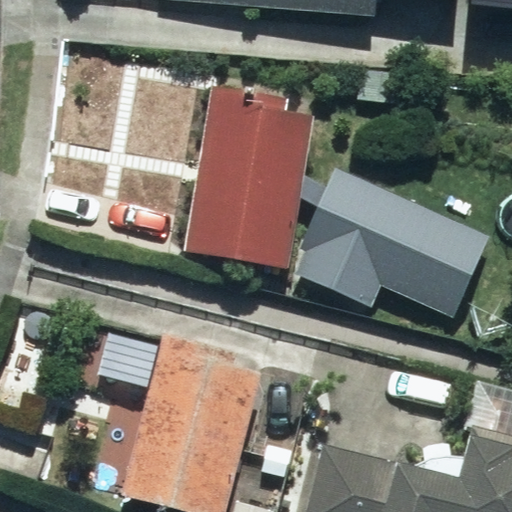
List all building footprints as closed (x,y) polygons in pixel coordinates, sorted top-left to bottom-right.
[(202,0),(376,14),(377,0),(202,0)] [(511,0),(477,0),(477,9),(511,12),(511,0)] [(116,66),(68,63),(64,114),(112,118),(116,66)] [(265,84),(228,77),(200,243),(299,260),(303,237),(326,105),(263,94),(265,84)] [(503,238),(350,160),(309,240),(321,246),(309,270),(378,305),(391,280),(464,317),(503,238)] [(183,320),(130,487),(208,511),(282,511),(286,501),(244,488),(284,363),(223,344),(226,333),(183,320)] [(416,461),(335,438),(313,511),(511,511),(511,423),(492,418),(478,465),(420,449),(416,461)]
